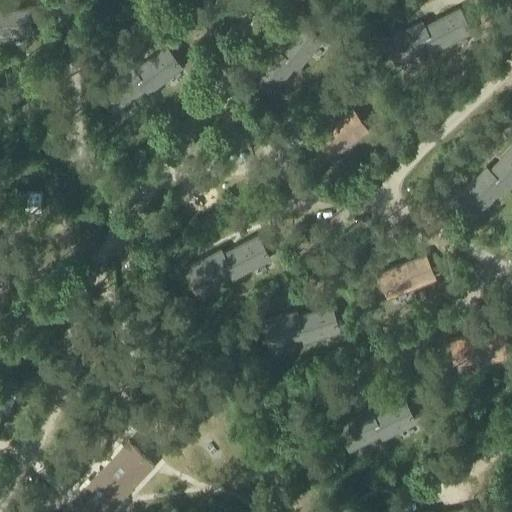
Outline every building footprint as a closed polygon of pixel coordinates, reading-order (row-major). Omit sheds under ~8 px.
[(423,26),(431,46),(434,50),(470,32),(459,9),(423,26)] [(0,11),(0,35),(29,34),(28,11),(0,11)] [(431,46),(423,26),(421,22),(385,40),(396,63),(431,46)] [(268,57),(288,73),(303,53),(283,37),(268,57)] [(134,71),(145,88),(148,92),(180,67),(165,47),(134,71)] [(288,73),(268,57),(252,76),(272,92),(288,73)] [(145,88),(134,71),(131,67),(98,92),(114,112),(145,88)] [(311,139),(326,160),(367,131),(352,110),(311,139)] [(511,145),(489,171),(504,185),(507,189),(511,183),(511,145)] [(504,185),(489,171),(485,167),(461,194),(480,211),(504,185)] [(222,254),(230,273),(233,277),(269,259),(257,236),(222,254)] [(230,273),(222,254),(220,250),(184,268),(195,291),(230,273)] [(378,273),(388,297),(434,278),(424,255),(378,273)] [(297,317),(303,337),(304,341),(338,330),(330,306),(297,317)] [(303,337),(297,317),(296,312),(262,323),(269,347),(303,337)] [(452,339),(455,364),(504,358),(501,332),(452,339)] [(10,392),(34,381),(27,366),(3,378),(10,392)] [(372,415),(380,434),(382,438),(414,422),(403,399),(372,415)] [(380,434),(372,415),(370,410),(338,426),(349,449),(380,434)] [(70,505),(78,511),(107,511),(149,465),(124,443),(70,505)] [(431,511),(451,511),(467,509),(461,484),(427,491),(431,511)] [(392,494),(395,511),(429,511),(431,511),(427,491),(426,487),(392,494)]
